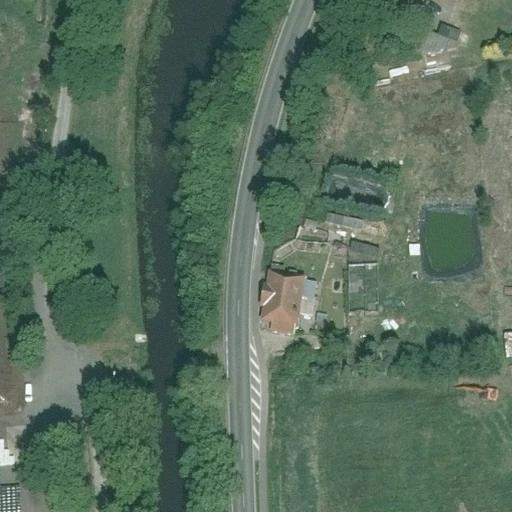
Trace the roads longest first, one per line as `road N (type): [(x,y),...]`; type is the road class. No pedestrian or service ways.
road 1 (track): [(71,0),(36,256),(53,346),(80,393),(95,511)]
road 2 (tertiary): [(241,511),(242,234),(273,87),(306,0)]
